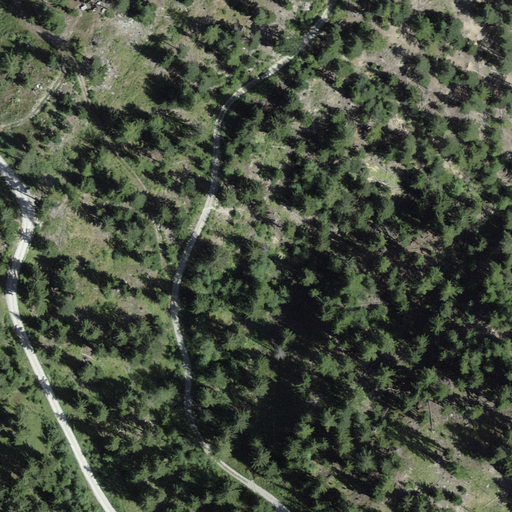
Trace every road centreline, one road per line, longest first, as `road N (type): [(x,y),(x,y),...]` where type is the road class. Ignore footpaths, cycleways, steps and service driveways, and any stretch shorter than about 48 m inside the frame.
road 1 (track): [(343,0),(221,113),(216,188),(174,287),(171,321),(199,438),(282,511)]
road 2 (track): [(0,168),(20,191),(32,231),(12,304),(21,333),(109,511)]
